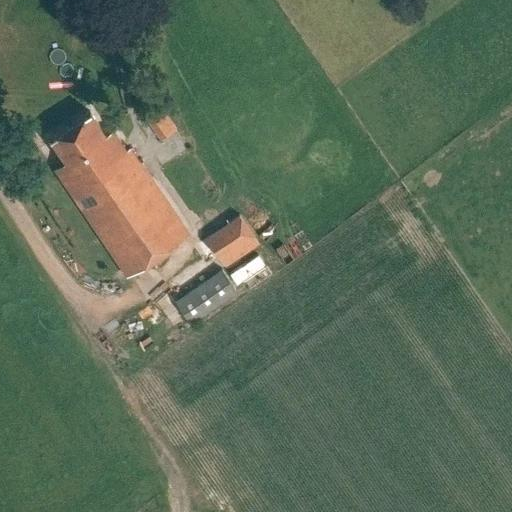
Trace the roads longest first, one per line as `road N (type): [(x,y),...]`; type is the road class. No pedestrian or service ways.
road 1 (track): [(0,188),(63,286),(92,303),(112,305),(152,286),(199,229)]
road 2 (track): [(152,286),(173,318),(143,343),(127,373),(179,496),(176,511)]
